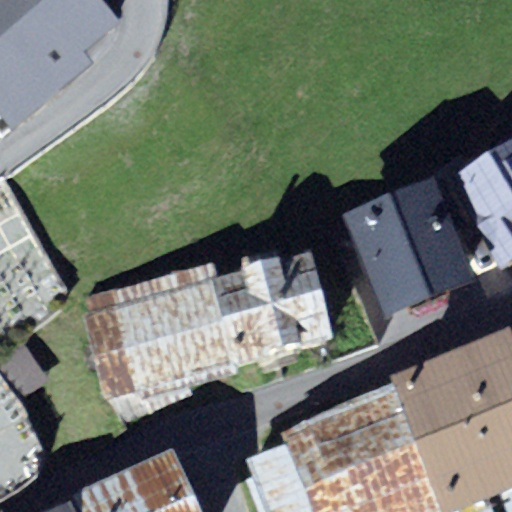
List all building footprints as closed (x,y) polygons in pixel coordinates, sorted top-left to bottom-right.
[(120,36),(92,0),(0,0),(0,124),(2,127),(120,36)] [(511,159),(467,183),(509,266),(511,264),(511,159)] [(423,188),(351,213),(379,291),(451,266),(423,188)] [(315,261),(222,288),(247,373),(339,346),(315,261)] [(222,288),(217,270),(88,307),(118,410),(247,373),(222,288)] [(511,363),(507,349),(388,395),(431,506),(433,511),(465,511),(511,494),(511,363)] [(414,511),(431,506),(388,395),(281,436),(310,511),(414,511)] [(193,511),(176,468),(67,511),(193,511)]
